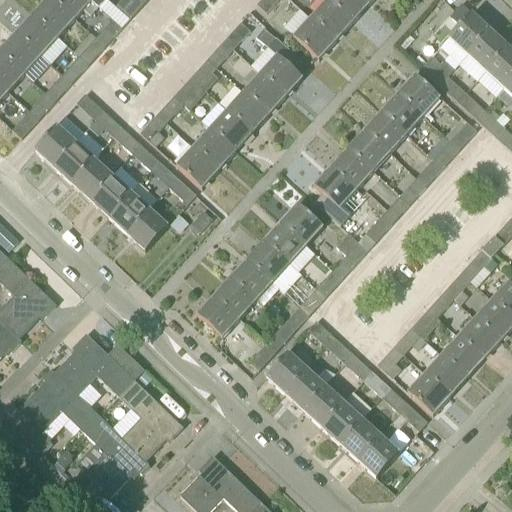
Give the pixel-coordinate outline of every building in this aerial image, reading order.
[(59,42),(75,23),(50,0),(49,0),(33,18),(59,42)] [(50,0),(75,23),(84,14),(90,20),(99,10),(106,1),(104,0),(50,0)] [(125,0),(117,9),(131,22),(151,0),(125,0)] [(264,0),(257,8),(267,17),(282,0),(264,0)] [(359,0),(329,0),(326,4),(353,27),(369,9),(359,0)] [(377,0),(359,0),(369,9),(377,0)] [(99,10),(113,23),(123,32),(130,23),(106,1),(99,10)] [(353,27),(326,4),(310,22),(336,46),(353,27)] [(450,20),(460,29),(470,18),(459,9),(450,20)] [(460,29),(440,51),(459,68),(467,60),(491,34),(472,16),(470,18),(460,29)] [(42,60),(59,42),(33,18),(16,37),(42,60)] [(293,40),(319,64),(336,46),(310,22),(293,40)] [(105,50),(123,32),(113,23),(96,41),(96,42),(105,50)] [(251,35),(241,26),(224,45),(234,53),(251,35)] [(509,51),(491,34),(467,60),(485,77),(509,51)] [(0,55),(25,79),(42,60),(16,37),(0,54),(0,55)] [(92,37),(74,55),(80,60),(89,68),(105,50),(96,42),(96,41),(92,37)] [(286,101),(303,82),(294,74),(302,65),(277,42),(269,51),(277,59),(260,77),(286,101)] [(224,45),(207,63),(217,72),(234,53),(224,45)] [(511,53),(509,51),(485,77),(504,93),(511,84),(511,53)] [(0,89),(9,97),(25,79),(0,55),(0,89)] [(80,60),(62,79),(72,87),(89,68),(80,60)] [(441,68),(432,60),(420,73),(440,90),(448,81),(456,72),(446,63),(441,68)] [(217,72),(207,63),(191,81),(207,96),(219,81),(213,76),(217,72)] [(260,77),(244,96),(269,119),(286,101),(260,77)] [(424,121),(441,102),(415,78),(398,97),(424,121)] [(72,87),(62,79),(46,97),(55,106),(72,87)] [(207,96),(191,81),(175,99),(184,108),(191,114),(207,96)] [(449,98),(457,89),(448,81),(440,90),(449,98)] [(0,106),(9,97),(0,89),(0,106)] [(269,119),(244,96),(227,114),(253,138),(269,119)] [(55,106),(46,97),(29,116),(38,124),(55,106)] [(407,139),(424,121),(398,97),(381,116),(407,139)] [(467,115),(476,106),(467,97),(458,107),(467,115)] [(105,116),(85,98),(77,108),(96,125),(105,116)] [(175,99),(157,119),(167,127),(184,108),(175,99)] [(253,138),(227,114),(218,106),(201,124),(210,132),(236,156),(253,138)] [(485,131),(493,122),(485,114),(476,124),(482,129),(485,131)] [(12,134),(22,143),(38,124),(29,116),(12,134)] [(105,116),(96,125),(90,132),(99,140),(105,133),(114,142),(123,132),(105,116)] [(390,158),(407,139),(381,116),(364,134),(390,158)] [(85,137),(67,119),(58,129),(34,155),(53,172),(77,146),(85,137)] [(140,137),(150,146),(168,162),(172,157),(166,151),(170,146),(159,136),(167,127),(157,119),(140,137)] [(451,144),(460,153),(477,135),(467,126),(451,144)] [(504,148),(511,140),(511,138),(503,131),(495,140),(504,148)] [(141,148),(135,143),(123,132),(114,142),(132,158),(141,148)] [(210,132),(193,151),(219,175),(236,156),(210,132)] [(348,152),(373,176),(390,158),(364,134),(348,152)] [(434,163),(444,171),(460,153),(451,144),(434,163)] [(95,163),(77,146),(53,172),(71,188),(95,163)] [(160,166),(141,148),(132,158),(151,175),(160,166)] [(193,151),(176,170),(202,193),(219,175),(193,151)] [(331,171),(357,195),(373,176),(348,152),(331,171)] [(113,179),(95,163),(71,188),(90,205),(113,179)] [(179,183),(160,166),(151,175),(170,192),(179,183)] [(342,211),(357,195),(331,171),(314,190),(323,198),(315,207),(340,230),(350,219),(342,211)] [(435,181),(425,172),(416,182),(426,191),(435,181)] [(109,222),(132,196),(113,179),(90,205),(109,222)] [(197,199),(179,183),(170,192),(188,208),(197,199)] [(127,238),(149,212),(158,203),(141,188),(133,197),(132,196),(109,222),(127,238)] [(418,199),(409,190),(400,200),(409,209),(418,199)] [(307,249),(323,231),(298,207),(281,226),(307,249)] [(401,218),(391,210),(383,218),(393,227),(401,218)] [(145,256),(169,230),(149,212),(127,238),(145,256)] [(190,229),(199,238),(213,223),(204,214),(190,229)] [(502,232),(510,240),(511,238),(511,222),(502,232)] [(19,245),(0,226),(0,247),(9,256),(19,245)] [(290,268),(307,249),(281,226),(264,244),(290,268)] [(368,255),(385,236),(375,227),(358,246),(368,255)] [(347,259),(356,267),(368,255),(358,246),(349,237),(337,250),(347,259)] [(492,262),(496,257),(504,249),(494,240),(486,249),(482,254),(491,263),(492,262)] [(290,268),(264,244),(248,263),(273,286),(290,268)] [(0,271),(8,262),(0,254),(0,271)] [(471,266),(480,275),(491,263),(482,254),(471,266)] [(57,309),(8,262),(0,271),(0,285),(14,299),(0,314),(0,324),(19,342),(44,317),(47,319),(57,309)] [(230,282),(256,305),(273,286),(248,263),(230,282)] [(352,272),(342,264),(333,274),(343,282),(352,272)] [(453,285),(463,294),(471,285),(462,276),(453,285)] [(214,300),(240,324),(256,305),(230,282),(214,300)] [(334,292),(325,283),(321,287),(316,292),(326,301),(334,292)] [(511,322),(511,288),(508,285),(491,303),(511,322)] [(437,304),(446,312),(454,303),(445,294),(437,304)] [(240,324),(214,300),(197,319),(223,342),(240,324)] [(318,310),(308,301),(300,310),(310,319),(318,310)] [(511,322),(491,303),(475,322),(501,346),(511,333),(511,322)] [(438,321),(428,313),(411,332),(424,343),(441,324),(438,321)] [(301,328),(291,320),(283,329),(293,337),(301,328)] [(475,322),(458,340),(484,364),(501,346),(475,322)] [(12,355),(22,345),(19,342),(0,324),(0,362),(9,352),(12,355)] [(424,343),(411,332),(403,341),(412,350),(412,349),(418,354),(426,345),(424,343)] [(326,351),(335,342),(326,333),(317,342),(326,351)] [(119,402),(135,384),(145,374),(118,348),(108,359),(87,338),(77,348),(80,351),(55,377),(78,400),(97,380),(119,402)] [(284,347),(274,338),(266,348),(276,356),(284,347)] [(441,359),(467,382),(484,364),(458,340),(441,359)] [(436,356),(427,348),(424,352),(433,360),(436,356)] [(344,350),(335,359),(345,368),(354,358),(344,350)] [(387,378),(404,359),(394,350),(377,369),(387,378)] [(307,372),(289,355),(265,381),(284,398),(307,372)] [(267,366),(258,357),(249,366),(259,375),(267,366)] [(424,377),(451,401),(467,382),(441,359),(424,377)] [(363,367),(354,376),(364,385),(372,375),(363,367)] [(326,389),(307,372),(284,398),(302,415),(326,389)] [(51,443),(44,436),(63,416),(85,437),(100,421),(78,400),(55,377),(52,374),(42,384),(45,387),(19,413),(31,425),(21,436),(41,455),(51,443)] [(152,382),(146,376),(137,385),(144,391),(152,382)] [(424,377),(407,396),(433,420),(451,401),(424,377)] [(184,432),(135,384),(119,402),(141,423),(122,442),(146,465),(171,439),(174,442),(184,432)] [(381,384),(373,393),(382,402),(391,392),(381,384)] [(321,432),(344,406),(326,389),(302,415),(321,432)] [(400,418),(409,409),(400,400),(391,410),(400,418)] [(362,422),(344,406),(321,432),(339,449),(363,423),(362,422)] [(409,409),(400,418),(393,426),(400,432),(408,425),(419,435),(428,426),(409,409)] [(91,499),(99,491),(110,502),(136,475),(139,478),(149,468),(146,465),(122,442),(100,421),(85,437),(107,458),(79,487),(91,499)] [(363,423),(339,449),(358,465),(381,439),(363,423)] [(376,482),(400,456),(381,439),(358,465),(376,482)] [(68,454),(65,457),(57,466),(53,470),(62,478),(65,474),(64,473),(72,462),(74,459),(68,454)] [(180,500),(193,511),(214,511),(223,503),(232,511),(256,511),(261,507),(213,460),(203,470),(206,473),(180,500)]
